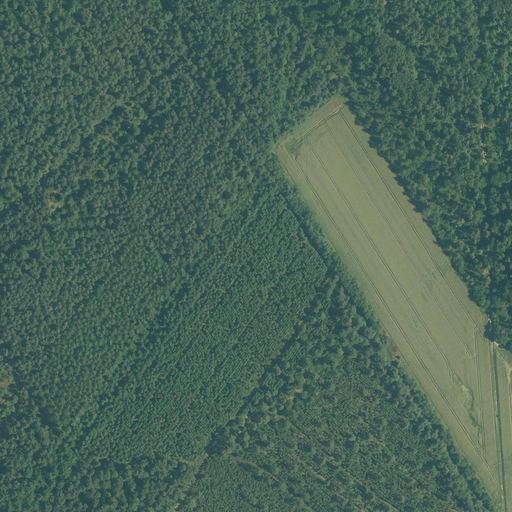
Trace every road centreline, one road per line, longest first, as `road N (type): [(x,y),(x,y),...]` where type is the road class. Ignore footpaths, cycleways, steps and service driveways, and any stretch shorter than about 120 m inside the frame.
road 1 (track): [(162,0),(342,265),(494,511)]
road 2 (track): [(479,0),(504,511)]
road 3 (track): [(490,312),(288,0)]
road 4 (track): [(173,511),(211,440),(334,274),(345,270)]
road 5 (track): [(0,219),(186,43)]
road 6 (track): [(176,506),(105,478),(74,454),(0,351)]
road 7 (track): [(308,511),(240,464),(147,459),(105,478)]
